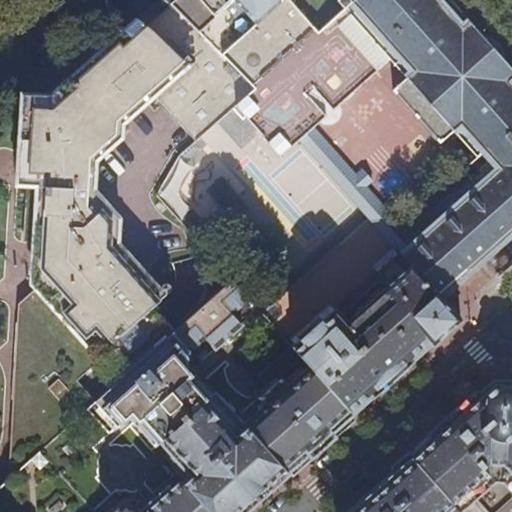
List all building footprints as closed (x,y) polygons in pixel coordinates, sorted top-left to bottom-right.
[(185,0),(186,0),(176,11),(223,56),(284,0),(341,0),(348,7),(356,0),(185,0)] [(456,126),(494,169),(400,251),(440,297),(511,233),(511,70),(466,18),(458,25),(436,0),(356,0),(348,7),(406,74),(393,86),(440,139),(456,126)] [(256,89),(223,56),(176,11),(171,7),(148,27),(138,18),(50,97),(22,95),(17,187),(27,187),(24,243),(34,244),(31,285),(36,290),(19,304),(11,441),(78,382),(100,362),(119,383),(175,334),(149,303),(161,292),(120,245),(121,220),(95,191),(98,162),(123,139),(124,126),(157,97),(197,142),(256,89)] [(440,297),(400,251),(377,273),(382,279),(342,315),(337,310),(293,348),(352,416),(363,407),(424,352),(431,346),(433,345),(437,341),(440,338),(438,336),(454,322),(455,324),(460,320),(454,313),(450,315),(443,307),(446,304),(444,301),(440,297)] [(382,279),(377,273),(337,310),(342,315),(382,279)] [(254,305),(233,280),(176,332),(177,333),(175,334),(119,383),(94,404),(117,429),(132,416),(158,446),(160,444),(190,476),(181,483),(180,482),(151,509),(137,493),(114,511),(244,511),(352,416),(293,348),(259,377),(271,390),(260,400),(266,406),(244,426),(245,427),(237,435),(208,402),(210,400),(184,370),(187,367),(187,364),(185,360),(189,356),(194,357),(210,344),(217,350),(243,327),(237,320),(254,305)] [(443,335),(455,324),(454,322),(438,336),(440,338),(443,335)] [(78,382),(11,441),(9,480),(39,453),(96,402),(78,382)] [(462,511),(495,483),(504,483),(511,492),(511,398),(491,398),(486,402),(480,396),(467,408),(436,435),(401,467),(348,511),(462,511)]
